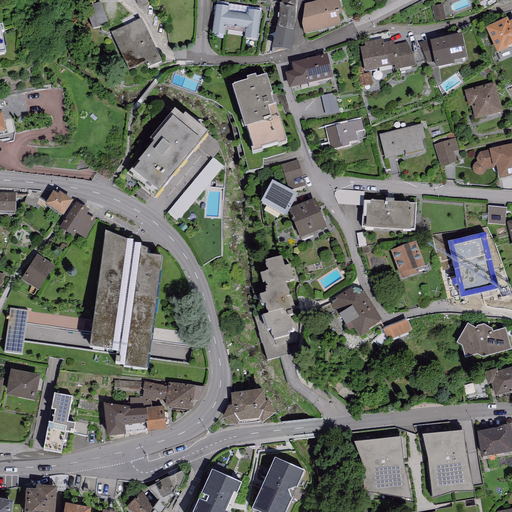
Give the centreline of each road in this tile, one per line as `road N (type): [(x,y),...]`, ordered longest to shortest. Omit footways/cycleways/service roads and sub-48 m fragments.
road 1 (secondary): [(126,451),(192,428),(217,396),(219,358),(192,267),(162,230),(127,205),(71,187),(0,180)]
road 2 (tertiary): [(511,411),(258,433),(202,449)]
road 3 (residential): [(511,320),(443,310),(387,317),(318,181)]
road 4 (residential): [(511,198),(318,181)]
road 5 (residential): [(511,7),(414,31),(358,29)]
road 6 (residential): [(318,181),(278,59)]
road 7 (secondary): [(126,451),(72,464),(0,466)]
